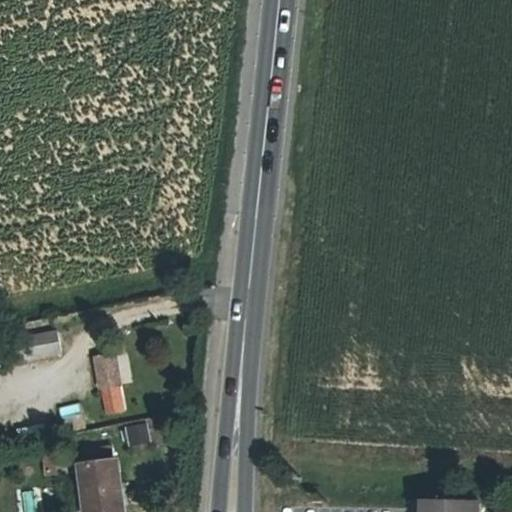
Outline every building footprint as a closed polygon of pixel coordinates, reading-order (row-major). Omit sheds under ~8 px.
[(13,340),(17,362),(62,353),(57,331),(13,340)] [(117,355),(96,358),(102,388),(122,385),(117,355)] [(55,431),(50,404),(68,401),(66,388),(39,393),(43,415),(27,418),(30,436),(55,431)] [(147,424),(128,428),(132,444),(150,441),(147,424)] [(112,448),(92,451),(94,464),(85,465),(83,465),(89,511),(124,511),(118,460),(114,461),(112,448)] [(94,464),(92,451),(83,452),(85,465),(94,464)] [(59,474),(57,454),(44,455),(46,476),(59,474)] [(40,511),(38,491),(23,493),(26,511),(40,511)] [(425,500),(424,511),(479,511),(480,501),(425,500)]
